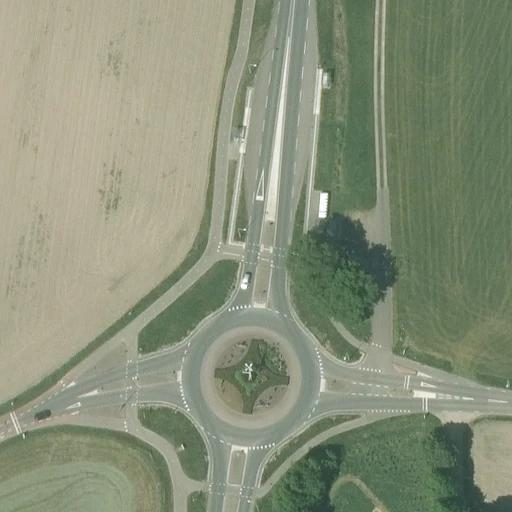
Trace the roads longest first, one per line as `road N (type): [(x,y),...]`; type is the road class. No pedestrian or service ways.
road 1 (primary): [(262,319),(301,0)]
road 2 (tertiary): [(0,431),(98,392),(196,376)]
road 3 (tertiary): [(315,386),(511,402)]
